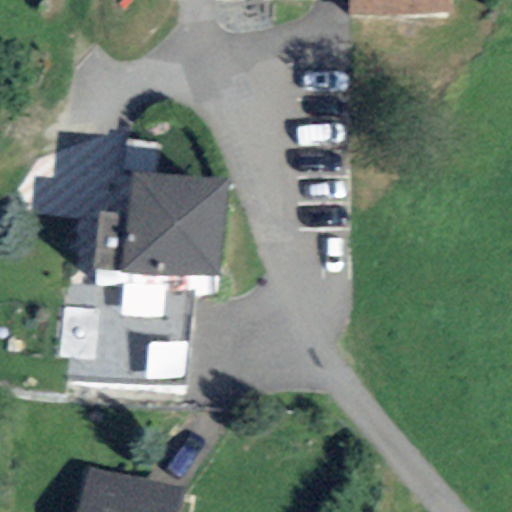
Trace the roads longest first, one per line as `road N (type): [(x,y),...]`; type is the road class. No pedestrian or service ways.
road 1 (residential): [(190,49),(326,364),(450,511)]
road 2 (track): [(0,185),(91,103)]
